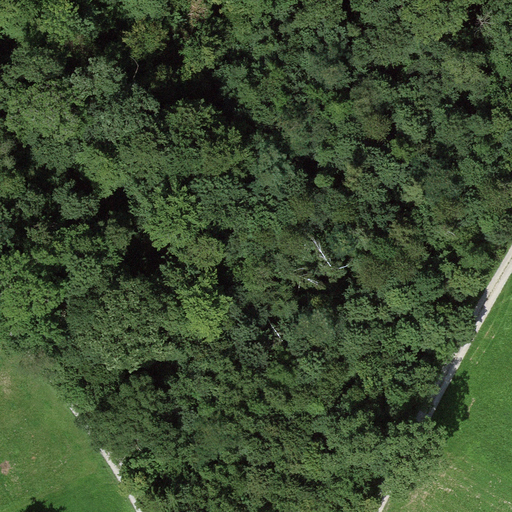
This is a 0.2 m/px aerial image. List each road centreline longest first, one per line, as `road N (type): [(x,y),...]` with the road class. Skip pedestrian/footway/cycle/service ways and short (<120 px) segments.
road 1 (track): [(511,267),(376,511)]
road 2 (track): [(0,321),(63,397),(139,511)]
